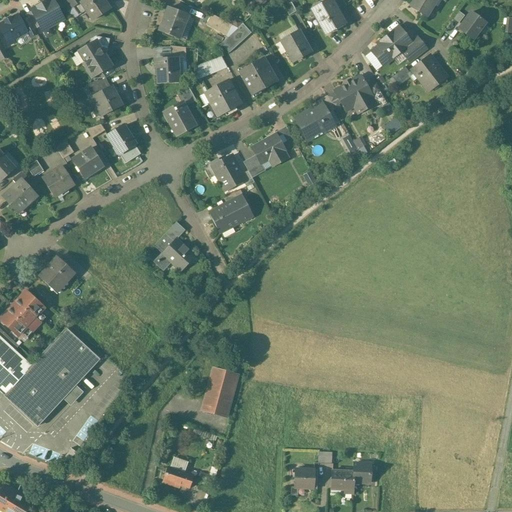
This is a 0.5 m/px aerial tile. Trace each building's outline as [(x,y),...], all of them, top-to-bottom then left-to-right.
[(43,2),(38,5),(38,6),(31,10),(40,27),(42,31),(63,20),(52,0),(49,0),(44,3),(43,2)] [(102,0),(84,0),(80,3),(92,21),(109,9),(102,0)] [(289,0),(284,0),(281,2),(289,16),(296,12),(289,0)] [(330,0),(311,11),(325,35),(336,29),(336,28),(343,24),(343,25),(344,24),(330,0)] [(413,0),(414,1),(411,7),(426,17),(433,5),(436,0),(413,0)] [(188,16),(168,8),(165,17),(159,31),(177,39),(182,25),(184,25),(188,16)] [(31,11),(26,14),(28,18),(31,24),(35,22),(38,28),(40,27),(31,11)] [(483,23),(470,13),(458,29),(473,40),(480,31),(478,30),(483,23)] [(10,18),(4,21),(5,22),(0,24),(0,29),(8,45),(9,46),(10,46),(9,45),(16,42),(16,41),(15,40),(26,34),(27,33),(21,22),(18,17),(18,16),(17,15),(16,16),(10,19),(10,18)] [(232,25),(211,15),(205,25),(206,26),(226,37),(232,26),(232,25)] [(31,24),(28,18),(21,22),(27,33),(26,34),(29,38),(37,34),(31,24)] [(453,19),(444,31),(450,35),(459,23),(453,19)] [(223,42),(220,44),(229,54),(251,33),(242,24),(237,29),(223,42)] [(226,37),(206,26),(203,31),(223,42),(237,29),(232,25),(232,26),(226,37)] [(399,27),(392,32),(380,42),(381,44),(371,52),(382,66),(400,52),(411,44),(411,43),(399,27)] [(305,45),(298,32),(281,42),(287,51),(286,52),(292,62),(309,52),(305,45)] [(109,39),(95,37),(89,40),(93,45),(96,43),(104,55),(107,53),(109,39)] [(93,45),(78,54),(91,78),(110,66),(104,55),(96,43),(93,45)] [(411,44),(400,52),(405,59),(416,51),(411,44)] [(185,48),(170,46),(170,56),(185,56),(185,48)] [(429,56),(411,70),(428,92),(446,78),(429,56)] [(221,57),(196,67),(195,79),(226,67),(221,57)] [(264,58),(246,68),(246,69),(239,73),(238,72),(237,72),(251,97),(252,96),(251,96),(259,91),(259,92),(277,82),(264,58)] [(175,59),(155,60),(155,68),(157,68),(158,84),(178,83),(178,74),(176,74),(175,59)] [(404,68),(392,78),(396,84),(409,74),(404,68)] [(360,78),(351,82),(349,80),(343,84),(345,86),(335,91),(334,91),(334,92),(341,103),(344,109),(352,105),(356,111),(363,107),(368,108),(375,104),(374,103),(375,103),(367,89),(363,82),(364,81),(363,81),(363,80),(362,80),(360,76),(359,77),(360,78)] [(105,79),(85,86),(92,97),(110,87),(105,79)] [(226,81),(205,93),(210,103),(209,103),(217,118),(241,105),(233,91),(232,91),(226,81)] [(384,96),(377,83),(367,89),(374,102),(384,96)] [(110,87),(92,97),(102,117),(121,107),(111,87),(110,87)] [(188,88),(180,92),(188,105),(196,101),(188,88)] [(334,92),(327,97),(334,110),(339,107),(338,105),(341,103),(334,92)] [(327,97),(326,96),(316,102),(318,106),(321,104),(327,114),(334,110),(327,97)] [(194,126),(182,103),(165,113),(170,122),(169,123),(176,136),(194,126)] [(318,106),(296,118),(308,140),(309,140),(307,136),(323,127),(325,131),(334,126),(327,114),(321,104),(318,106)] [(397,118),(383,126),(388,135),(402,127),(397,118)] [(100,125),(85,129),(92,139),(104,131),(100,125)] [(123,126),(107,136),(119,155),(134,145),(135,145),(123,126)] [(286,127),(280,130),(285,141),(291,138),(286,127)] [(265,141),(252,148),(255,155),(260,164),(261,164),(268,160),(272,167),(287,158),(283,151),(284,151),(276,136),(265,142),(265,141)] [(362,155),(370,149),(361,136),(353,141),(362,155)] [(66,142),(56,148),(63,159),(73,153),(66,142)] [(134,145),(119,155),(125,164),(140,154),(134,145)] [(84,179),(102,167),(90,148),(72,160),(84,179)] [(0,153),(0,181),(7,175),(13,169),(3,158),(3,157),(0,153)] [(255,155),(243,163),(247,171),(248,173),(262,166),(261,164),(260,164),(255,155)] [(220,162),(211,167),(211,168),(213,167),(217,174),(215,175),(224,191),(243,181),(245,180),(242,174),(234,160),(232,161),(230,157),(220,162)] [(387,171),(398,163),(393,157),(383,165),(387,171)] [(211,168),(211,167),(220,162),(218,159),(209,163),(210,165),(204,168),(209,178),(215,175),(217,174),(213,167),(211,168)] [(36,161),(27,167),(33,177),(43,171),(36,161)] [(24,170),(19,164),(13,169),(7,175),(12,180),(22,172),(24,170)] [(60,167),(43,178),(55,197),(73,186),(60,167)] [(248,173),(247,171),(242,174),(245,180),(243,181),(246,187),(254,183),(248,173)] [(303,175),(309,185),(317,181),(311,171),(303,175)] [(26,177),(22,172),(12,180),(16,185),(21,180),(22,181),(26,177)] [(16,185),(2,197),(17,214),(36,197),(22,181),(21,180),(16,185)] [(240,191),(223,199),(226,204),(240,197),(241,198),(243,196),(240,191)] [(240,197),(226,204),(228,208),(222,211),(220,208),(211,213),(210,212),(210,213),(219,229),(224,227),(226,230),(251,217),(241,198),(240,197)] [(165,234),(154,247),(161,253),(162,255),(174,242),(165,234)] [(194,256),(176,240),(174,242),(162,255),(161,253),(154,261),(162,267),(168,260),(180,271),(194,256)] [(56,258),(39,277),(50,287),(53,283),(58,288),(65,279),(67,281),(74,274),(56,258)] [(23,294),(14,304),(10,304),(10,308),(2,317),(5,320),(5,323),(4,324),(4,325),(5,325),(13,333),(17,336),(20,332),(39,312),(43,308),(39,304),(31,297),(30,296),(29,297),(26,297),(23,294)] [(39,312),(20,332),(27,338),(45,318),(39,312)] [(65,329),(31,366),(14,350),(0,337),(0,381),(32,412),(27,417),(37,426),(66,395),(73,402),(82,393),(75,386),(99,360),(65,329)] [(18,346),(4,333),(0,337),(14,350),(17,346),(18,347),(18,346)] [(237,375),(212,368),(200,411),(225,418),(237,375)] [(332,453),(318,453),(318,464),(331,464),(332,453)] [(370,464),(354,464),(353,472),(354,472),(354,480),(362,481),(362,483),(370,484),(370,464)] [(182,475),(166,470),(162,484),(171,487),(172,484),(189,490),(193,479),(186,477),(186,474),(182,473),(182,475)] [(314,470),(295,470),(294,488),(291,488),(291,496),(297,496),(298,489),(316,489),(317,478),(314,478),(314,470)] [(354,480),(354,472),(353,472),(331,471),(330,490),(353,491),(354,480)] [(210,476),(201,472),(198,479),(208,483),(210,476)] [(25,511),(32,501),(4,484),(0,490),(0,510),(3,511),(25,511)]
